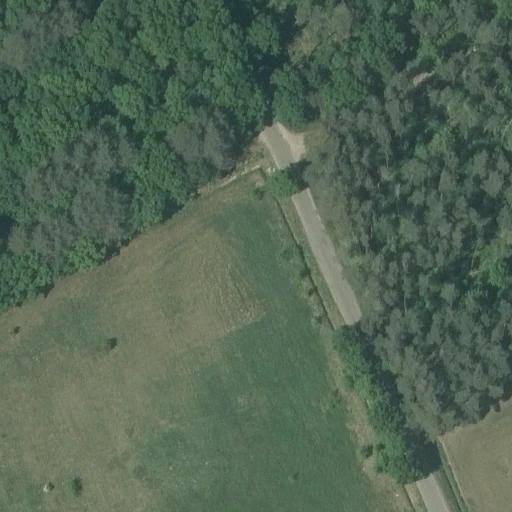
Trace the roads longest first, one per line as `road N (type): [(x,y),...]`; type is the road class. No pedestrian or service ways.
road 1 (unclassified): [(427,511),(283,153),(209,0)]
road 2 (track): [(283,153),(511,31)]
